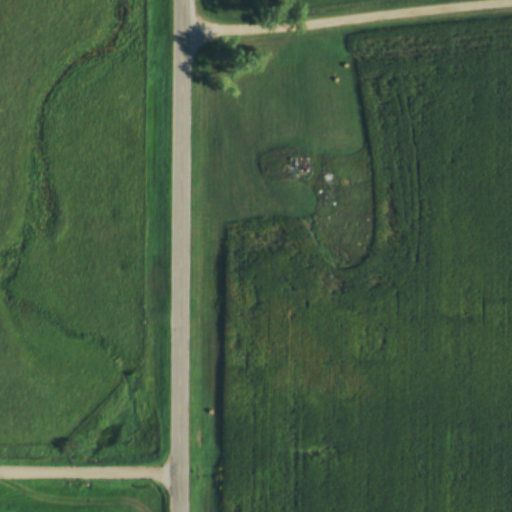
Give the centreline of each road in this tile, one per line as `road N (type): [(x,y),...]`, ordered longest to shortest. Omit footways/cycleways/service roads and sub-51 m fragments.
road 1 (tertiary): [(186,511),(190,0)]
road 2 (residential): [(0,469),(187,471)]
